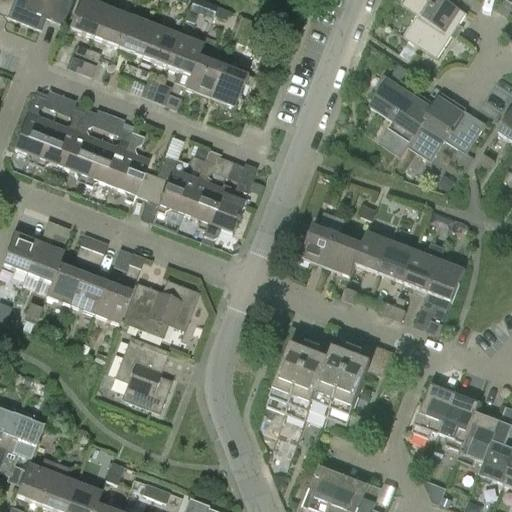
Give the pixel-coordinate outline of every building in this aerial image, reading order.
[(0,0),(0,15),(7,19),(14,0),(0,0)] [(16,0),(8,20),(40,32),(44,20),(62,27),(72,0),(16,0)] [(81,37),(77,47),(89,52),(93,42),(106,8),(84,0),(80,0),(68,32),(81,37)] [(466,17),(464,16),(439,0),(405,0),(401,7),(418,18),(404,40),(437,62),(466,17)] [(225,31),(230,12),(194,2),(188,21),(225,31)] [(130,18),(106,8),(93,42),(117,51),(130,18)] [(130,18),(117,51),(141,61),(154,27),(130,18)] [(178,36),(154,27),(141,61),(165,70),(178,36)] [(176,114),(184,92),(197,59),(198,59),(203,46),(178,36),(165,70),(177,74),(170,91),(163,109),(176,114)] [(79,76),(89,52),(77,47),(67,71),(79,76)] [(100,56),(89,52),(79,76),(91,81),(100,56)] [(209,102),(222,68),(198,59),(197,59),(184,92),(209,102)] [(128,95),(137,71),(125,66),(116,90),(128,95)] [(254,81),(222,68),(209,102),(233,111),(243,87),(251,90),(254,81)] [(149,75),(137,71),(128,95),(140,99),(149,75)] [(433,110),(422,103),(425,98),(410,88),(407,92),(390,81),(370,111),(396,127),(382,149),(401,161),(408,150),(433,110)] [(35,168),(52,125),(40,120),(47,102),(34,97),(13,151),(25,156),(28,162),(27,165),(35,168)] [(440,98),(433,110),(408,150),(426,162),(440,140),(466,157),(485,127),(440,98)] [(64,129),(52,125),(35,168),(43,171),(45,168),(50,166),(62,170),(83,116),(71,112),(64,129)] [(511,146),(511,113),(497,136),(511,146)] [(76,184),(84,187),(101,143),(88,139),(95,121),(83,116),(62,170),(75,175),(77,181),(76,184)] [(101,143),(84,187),(92,190),(93,187),(98,185),(111,189),(132,136),(120,131),(113,148),(101,143)] [(136,199),(147,203),(156,180),(145,175),(150,163),(137,158),(144,140),(132,136),(111,189),(123,194),(126,199),(124,203),(133,206),(136,199)] [(174,139),(167,157),(178,161),(185,143),(174,139)] [(483,158),(477,168),(488,175),(494,165),(483,158)] [(163,162),(156,180),(147,203),(142,217),(155,222),(157,215),(164,218),(165,215),(170,213),(183,217),(204,163),(192,159),(186,177),(182,175),(184,170),(181,165),(168,160),(163,162)] [(196,231),(205,234),(221,190),(209,186),(216,168),(204,163),(183,217),(195,222),(198,227),(196,231)] [(245,167),(240,178),(233,195),(221,190),(205,234),(202,241),(212,245),(216,243),(219,235),(214,233),(218,231),(231,237),(256,172),(245,167)] [(484,207),(494,213),(504,197),(494,191),(484,207)] [(335,210),(340,199),(328,194),(323,205),(335,210)] [(377,213),(376,213),(364,209),(360,220),(372,225),(377,213)] [(321,224),(316,222),(301,261),(325,271),(338,237),(344,223),(324,215),(321,224)] [(46,235),(65,246),(73,232),(54,221),(46,235)] [(354,268),(355,268),(378,277),(392,243),(367,234),(362,246),(363,246),(354,268)] [(1,269),(26,278),(39,244),(14,235),(1,269)] [(72,262),(86,267),(95,243),(82,237),(72,262)] [(362,246),(338,237),(325,271),(350,281),(355,268),(354,268),(363,246),(362,246)] [(109,248),(95,243),(86,267),(100,272),(109,248)] [(402,287),(415,253),(392,243),(378,277),(402,287)] [(50,287),(58,267),(64,254),(39,244),(26,278),(49,287),(50,287)] [(415,253),(402,287),(427,296),(440,262),(444,252),(431,247),(427,257),(415,253)] [(107,286),(94,319),(119,329),(131,295),(145,262),(132,257),(123,279),(122,279),(117,290),(107,286)] [(440,262),(427,296),(452,306),(465,272),(440,262)] [(45,300),(69,310),(82,276),(58,267),(50,287),(49,287),(45,300)] [(94,319),(107,286),(82,276),(69,310),(94,319)] [(197,297),(166,285),(161,297),(137,288),(123,325),(162,340),(168,325),(184,331),(197,297)] [(358,296),(345,291),(341,302),(353,307),(358,296)] [(389,321),(394,310),(382,306),(378,317),(389,321)] [(394,310),(389,321),(402,326),(406,315),(394,310)] [(439,340),(443,329),(443,328),(447,318),(434,313),(433,316),(421,312),(414,330),(439,340)] [(291,328),(283,347),(293,351),(300,332),(291,328)] [(340,331),(336,343),(308,413),(309,414),(346,428),(367,374),(381,379),(384,378),(386,374),(376,371),(367,367),(358,363),(362,354),(349,349),(353,337),(340,331)] [(300,332),(293,351),(303,354),(306,345),(310,336),(300,332)] [(303,354),(293,351),(283,347),(282,352),(283,355),(287,356),(266,410),(305,425),(309,414),(308,413),(336,343),(323,338),(319,350),(306,345),(303,354)] [(159,381),(169,356),(130,341),(114,381),(130,387),(124,403),(158,416),(170,385),(159,381)] [(365,345),(362,354),(358,363),(367,367),(374,348),(365,345)] [(374,348),(367,367),(376,371),(384,352),(374,348)] [(384,352),(376,371),(386,374),(393,356),(384,352)] [(439,439),(455,397),(431,387),(412,435),(428,442),(431,435),(439,439)] [(480,406),(455,397),(439,439),(447,442),(445,448),(460,454),(461,455),(476,415),(477,415),(480,406)] [(504,488),(511,465),(511,451),(506,449),(511,431),(511,412),(506,410),(501,424),(485,467),(483,466),(479,478),(504,488)] [(0,467),(6,453),(19,418),(0,411),(0,467)] [(6,453),(0,467),(0,475),(10,479),(18,458),(30,463),(43,428),(30,423),(32,420),(20,415),(19,418),(6,453)] [(476,463),(483,466),(485,467),(501,424),(477,415),(476,415),(461,455),(460,454),(456,464),(473,470),(476,463)] [(15,500),(39,509),(55,468),(42,463),(39,470),(28,466),(15,500)] [(125,469),(112,464),(105,484),(117,489),(125,469)] [(55,468),(39,509),(46,511),(66,511),(77,484),(65,480),(68,473),(55,468)] [(330,511),(339,491),(328,487),(333,474),(320,469),(302,511),(330,511)] [(359,511),(369,488),(368,488),(356,483),(351,496),(339,491),(330,511),(359,511)] [(101,494),(77,484),(66,511),(94,511),(96,507),(101,494)] [(359,511),(373,511),(381,491),(368,486),(368,488),(369,488),(359,511)] [(170,496),(157,491),(146,487),(141,498),(165,507),(170,496)] [(209,509),(189,501),(184,511),(208,511),(209,509)]
